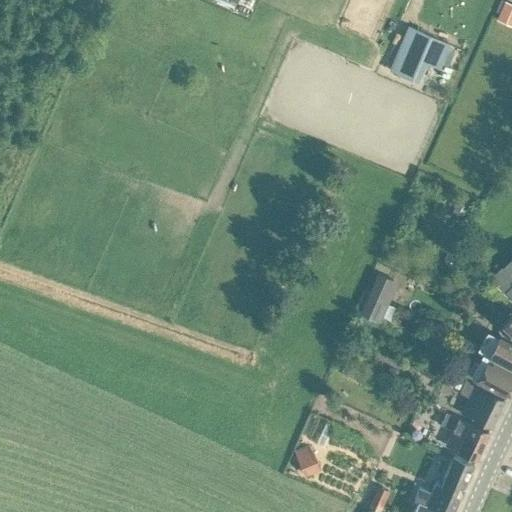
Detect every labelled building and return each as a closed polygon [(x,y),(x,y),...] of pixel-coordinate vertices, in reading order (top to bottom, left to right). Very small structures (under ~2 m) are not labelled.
[(387,0),(384,8),(401,17),(408,2),(404,0),(387,0)] [(511,3),(504,1),(496,18),(511,24),(511,3)] [(410,26),(391,70),(411,78),(421,55),(440,63),(449,43),(410,26)] [(368,292),(388,301),(397,280),(377,271),(368,292)] [(491,280),(482,289),(493,301),(502,292),(491,280)] [(380,321),(388,301),(368,292),(359,312),(380,321)] [(511,309),(500,324),(511,334),(511,309)] [(495,358),(511,367),(511,344),(487,330),(477,348),(483,351),(495,358)] [(475,376),(474,377),(506,394),(511,384),(511,367),(495,358),(483,351),(477,362),(478,363),(480,360),(485,363),(477,377),(475,376)] [(363,371),(350,365),(346,374),(358,380),(363,371)] [(504,398),(465,379),(459,392),(472,398),(465,414),(491,427),(504,398)] [(489,431),(440,409),(434,421),(457,431),(450,446),(476,458),(489,431)] [(445,440),(450,428),(437,423),(432,434),(445,440)] [(452,511),(474,463),(456,455),(454,454),(441,484),(436,482),(432,491),(420,486),(414,499),(418,500),(413,511),(442,511),(443,511),(445,511),(452,511)] [(306,455),(288,463),(298,483),(315,475),(306,455)] [(379,486),(368,509),(374,511),(378,511),(389,490),(379,486)]
